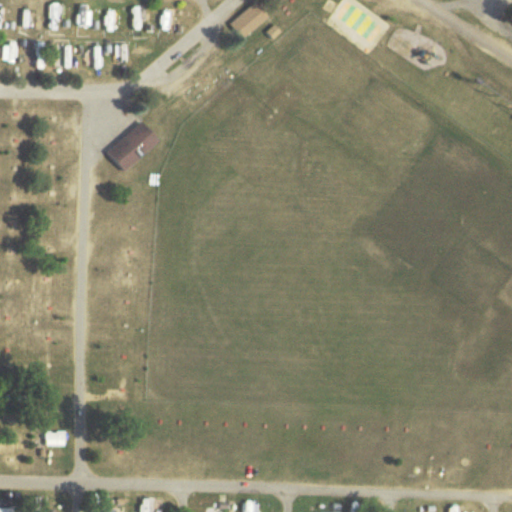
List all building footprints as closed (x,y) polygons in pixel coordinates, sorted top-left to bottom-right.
[(238,40),(264,17),(251,1),(225,23),(238,40)] [(44,4),(44,30),(55,30),(55,4),(44,4)] [(85,5),(72,5),(72,26),(85,26),(85,5)] [(168,31),(167,8),(155,8),(156,32),(168,31)] [(55,67),(68,67),(68,45),(55,45),(55,67)] [(120,45),(111,45),(112,65),(121,65),(120,45)] [(131,56),(144,56),(145,47),(131,46),(131,56)] [(117,173),(153,141),(135,121),(100,153),(117,173)] [(0,352),(19,352),(19,340),(0,339),(0,352)] [(124,391),(97,391),(97,403),(124,403),(124,391)] [(110,448),(129,448),(129,436),(110,436),(110,448)] [(6,448),(17,449),(17,437),(7,437),(6,448)] [(108,470),(127,470),(127,460),(108,460),(108,470)] [(147,511),(148,497),(135,497),(134,511),(147,511)]
